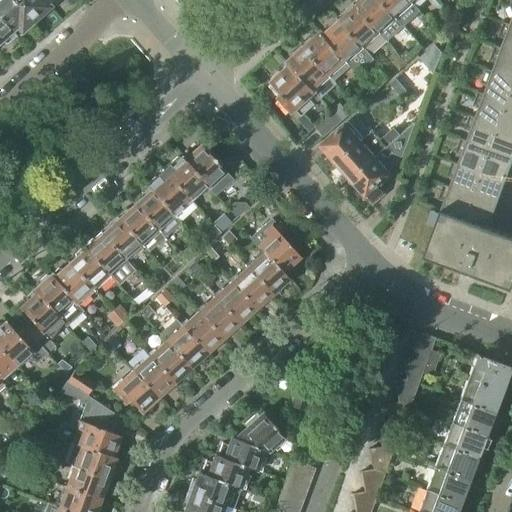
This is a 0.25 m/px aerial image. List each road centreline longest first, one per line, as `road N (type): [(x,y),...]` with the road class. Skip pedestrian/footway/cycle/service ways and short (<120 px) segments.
road 1 (residential): [(139,511),(159,454),(372,264)]
road 2 (residential): [(0,256),(204,72)]
road 3 (residential): [(372,264),(204,72)]
road 4 (residential): [(511,341),(411,301),(372,264)]
road 5 (residential): [(0,110),(118,0)]
